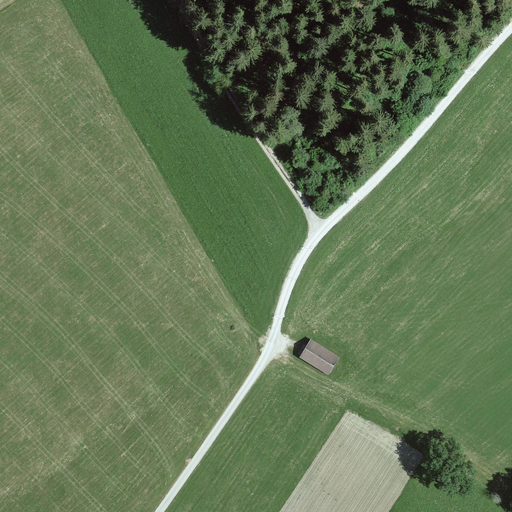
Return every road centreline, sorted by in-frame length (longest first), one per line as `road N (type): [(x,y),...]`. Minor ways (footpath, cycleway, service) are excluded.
road 1 (track): [(511,27),(299,255),(265,354)]
road 2 (track): [(181,0),(304,187),(319,229)]
road 3 (unclassified): [(265,354),(160,511)]
